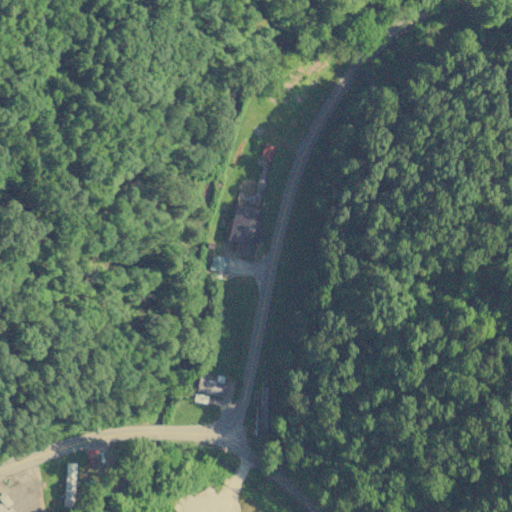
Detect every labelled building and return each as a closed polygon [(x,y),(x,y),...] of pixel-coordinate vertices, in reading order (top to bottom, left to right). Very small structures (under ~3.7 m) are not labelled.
[(263,142),(275,147),(269,160),(257,155),(263,142)] [(233,202),(262,210),(257,228),(263,229),(260,241),(254,239),(249,256),(232,252),(235,242),(224,239),(233,202)] [(209,254),(226,257),(223,272),(206,269),(209,254)] [(221,377),(197,371),(193,391),(222,398),(225,383),(220,382),(221,377)] [(258,386),(258,405),(253,405),(252,436),(262,437),(263,406),(268,406),(269,386),(258,386)] [(206,395),(193,393),(192,400),(205,403),(206,395)] [(74,463),(65,462),(62,507),(71,507),(74,463)] [(0,492),(2,491),(11,502),(5,507),(0,500),(0,492)]
